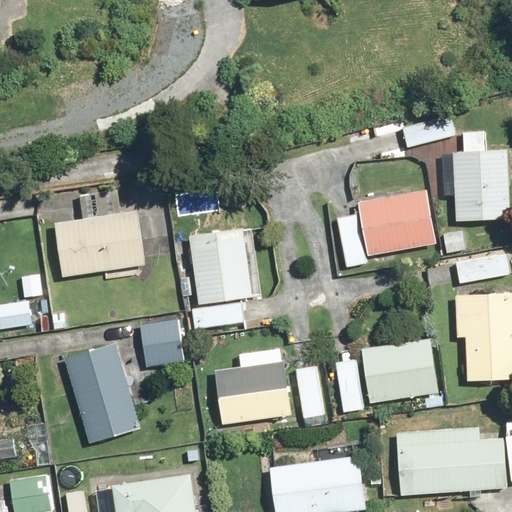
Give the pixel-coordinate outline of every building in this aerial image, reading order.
[(511,223),(511,149),(495,150),(494,133),(465,134),(466,155),(450,156),(451,200),(462,199),(463,226),(511,223)] [(434,184),(364,200),(376,254),(446,238),(434,184)] [(64,221),(69,274),(153,265),(148,212),(117,215),(115,193),(87,195),(89,219),(64,221)] [(362,211),(342,214),(351,269),(370,266),(362,211)] [(294,219),(275,222),(281,267),(301,264),(294,219)] [(250,226),(197,234),(208,300),(261,292),(250,226)] [(511,381),(511,290),(459,293),(461,340),(474,339),(475,383),(511,381)] [(31,295),(0,303),(0,323),(1,327),(37,317),(31,295)] [(184,314),(146,322),(155,365),(193,357),(184,314)] [(440,336),(369,346),(377,401),(447,391),(440,336)] [(118,337),(70,353),(100,443),(149,427),(118,337)] [(291,355),(220,367),(230,423),(301,411),(291,355)] [(364,358),(341,360),(348,412),(370,410),(364,358)] [(323,366),(301,369),(309,419),(331,415),(323,366)] [(487,431),(404,432),(405,494),(511,492),(510,441),(487,442),(487,431)] [(369,455),(279,466),(284,511),(354,511),(376,509),(369,455)] [(201,511),(197,470),(119,479),(122,511),(201,511)] [(56,474),(17,478),(20,511),(51,511),(60,511),(56,474)] [(0,511),(14,511),(13,499),(0,500),(0,511)]
